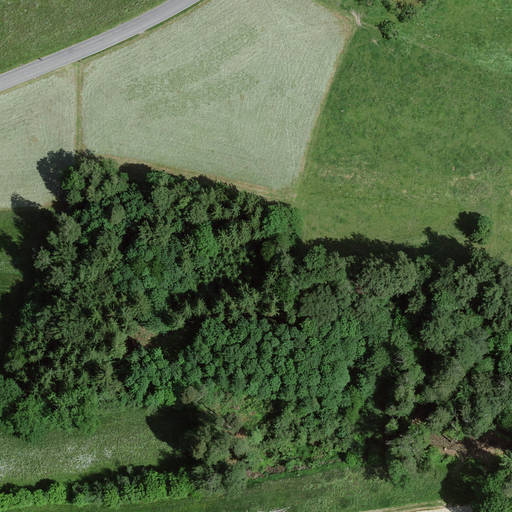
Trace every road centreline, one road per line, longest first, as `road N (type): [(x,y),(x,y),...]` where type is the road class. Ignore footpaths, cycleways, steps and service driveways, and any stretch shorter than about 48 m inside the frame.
road 1 (tertiary): [(0,83),(184,0)]
road 2 (track): [(386,511),(511,500)]
